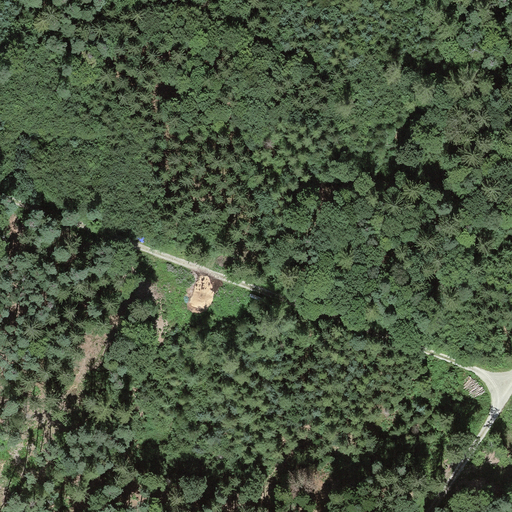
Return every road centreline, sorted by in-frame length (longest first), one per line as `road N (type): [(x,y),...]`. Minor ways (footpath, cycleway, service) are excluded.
road 1 (track): [(510,384),(0,202)]
road 2 (track): [(422,511),(510,384)]
